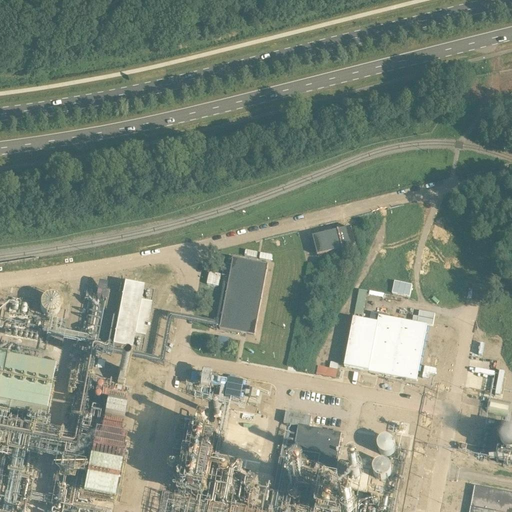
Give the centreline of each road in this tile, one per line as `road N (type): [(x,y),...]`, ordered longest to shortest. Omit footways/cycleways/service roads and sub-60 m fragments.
road 1 (primary): [(0,147),(149,122),(511,33)]
road 2 (primary): [(505,0),(194,78),(0,115)]
